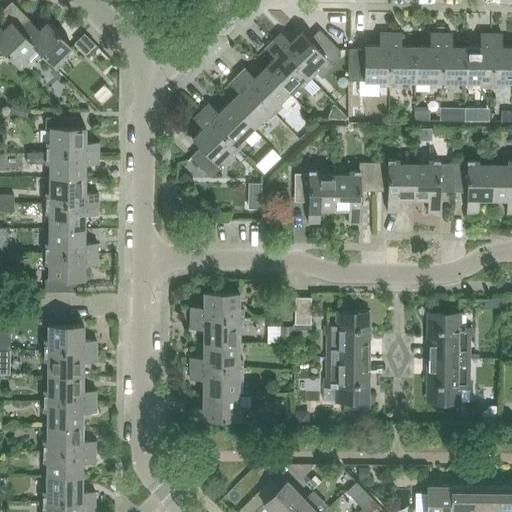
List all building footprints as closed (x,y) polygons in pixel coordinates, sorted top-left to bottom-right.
[(27,23),(29,21),(10,1),(0,11),(0,12),(9,22),(10,21),(31,43),(35,47),(55,68),(63,60),(60,57),(71,47),(46,21),(35,32),(27,23)] [(0,48),(19,68),(27,60),(25,57),(35,47),(31,43),(10,21),(9,22),(0,31),(0,48)] [(388,85),(389,32),(389,26),(378,26),(378,45),(362,45),(362,49),(346,49),(346,81),(362,81),(378,82),(377,85),(388,85)] [(340,58),(339,51),(319,31),(309,41),(299,31),(288,42),(279,32),(271,40),(308,78),(315,72),(322,78),(333,66),(340,58)] [(413,82),(413,46),(399,46),(399,32),(389,32),(388,85),(399,85),(399,82),(413,82)] [(439,86),(439,33),(428,33),(428,46),(413,46),(413,82),(428,82),(428,85),(439,86)] [(464,82),(464,46),(449,46),(449,33),(439,33),(439,86),(449,86),(449,82),(464,82)] [(489,86),(490,33),(479,33),(479,46),(464,46),(464,82),(478,82),(478,86),(489,86)] [(511,82),(511,46),(500,47),(500,33),(490,33),(489,86),(500,86),(500,83),(511,82)] [(301,85),(308,78),(271,40),(264,47),(273,57),(263,67),(288,93),(299,83),(301,85)] [(278,103),(288,93),(263,67),(252,77),(243,68),(235,76),(272,113),(280,106),(278,103)] [(265,120),(272,113),(235,76),(228,83),(237,92),(226,102),(252,128),(263,118),(265,120)] [(242,139),(252,128),(226,102),(216,113),(207,104),(199,111),(236,149),(244,141),(242,139)] [(344,124),(359,124),(360,111),(345,110),(344,124)] [(229,156),(236,149),(199,111),(192,118),(201,128),(190,138),(199,147),(189,157),(209,177),(220,167),(216,163),(226,154),(229,156)] [(74,127),(74,117),(45,117),(44,128),(49,128),(49,142),(45,142),(45,153),(98,153),(98,142),(85,142),(85,127),(74,127)] [(98,164),(98,153),(45,153),(26,153),(26,163),(45,164),(45,163),(48,163),(48,178),(84,178),(84,164),(98,164)] [(412,198),(412,163),(398,162),(398,159),(387,159),(387,163),(373,162),(373,190),(387,190),(386,211),(397,211),(397,198),(412,198)] [(452,191),(452,163),(438,163),(438,160),(427,160),(427,163),(412,163),(412,198),(427,198),(427,211),(438,212),(438,190),(452,191)] [(491,199),(492,163),(477,163),(477,160),(466,160),(466,163),(452,163),(452,191),(466,191),(466,212),(477,212),(477,199),(491,199)] [(511,160),(506,160),(506,163),(492,163),(491,199),(506,199),(506,212),(511,212),(511,160)] [(373,190),(373,162),(358,162),(358,170),(348,170),(348,173),(333,173),(333,209),(348,209),(348,222),(359,222),(359,190),(373,190)] [(333,209),(333,173),(319,173),(319,170),(307,170),(307,173),(294,173),(293,202),(307,202),(307,222),(318,222),(318,209),(333,209)] [(84,193),(84,178),(48,178),(48,192),(45,192),(45,203),(98,204),(98,193),(84,193)] [(0,211),(13,212),(13,203),(0,202),(0,211)] [(97,214),(98,204),(45,203),(45,214),(48,214),(48,228),(84,229),(84,214),(97,214)] [(84,243),(84,229),(48,228),(48,243),(44,243),(44,253),(97,254),(97,243),(84,243)] [(97,265),(97,254),(44,253),(44,264),(47,264),(47,279),(44,279),(44,291),(76,291),(76,279),(83,279),(83,264),(97,265)] [(190,317),(242,318),(242,307),(239,307),(239,292),(203,292),(203,307),(190,307),(190,317)] [(278,318),(290,319),(291,298),(279,297),(278,318)] [(310,324),(310,298),(295,298),(295,324),(310,324)] [(327,356),(370,357),(370,329),(367,329),(367,313),(338,312),(338,325),(327,325),(327,356)] [(425,357),(468,358),(468,326),(458,326),(458,314),(429,313),(429,330),(426,330),(425,357)] [(242,329),(242,318),(190,317),(190,328),(203,328),(203,342),(239,343),(239,329),(242,329)] [(9,324),(0,323),(0,350),(8,350),(9,350),(9,324)] [(43,350),(96,351),(96,340),(82,340),(83,324),(46,324),(46,340),(43,340),(43,350)] [(238,358),(239,343),(203,342),(203,357),(189,357),(189,368),(242,368),(242,358),(238,358)] [(96,361),(96,351),(43,350),(43,360),(46,360),(46,375),(82,376),(82,361),(96,361)] [(369,409),(370,357),(327,356),(326,387),(333,387),(333,403),(340,404),(340,409),(369,409)] [(468,389),(468,358),(425,357),(425,385),(428,385),(428,402),(457,402),(457,389),(468,389)] [(242,379),(242,368),(189,368),(189,378),(202,378),(202,393),(238,394),(238,379),(242,379)] [(82,390),(82,376),(46,375),(46,390),(43,390),(42,401),(95,401),(95,390),(82,390)] [(238,408),(238,394),(202,393),(202,407),(189,407),(189,419),(241,419),(241,408),(238,408)] [(95,412),(95,401),(42,401),(42,411),(46,411),(46,426),(82,426),(82,412),(95,412)] [(82,441),(82,426),(46,426),(46,440),(42,440),(42,451),(95,451),(95,441),(82,441)] [(95,462),(95,451),(42,451),(42,462),(45,462),(45,476),(81,477),(81,462),(95,462)] [(81,491),(81,477),(45,476),(45,491),(42,491),(42,502),(94,502),(94,491),(81,491)] [(289,511),(304,498),(286,481),(253,511),(289,511)] [(450,511),(451,486),(426,486),(425,511),(450,511)] [(474,511),(475,486),(451,486),(450,511),(474,511)] [(498,511),(499,487),(475,486),(474,511),(498,511)] [(511,511),(511,486),(499,487),(498,511),(511,511)] [(316,511),(304,498),(289,511),(316,511)] [(94,511),(94,502),(42,502),(41,511),(45,511),(44,511),(94,511)]
